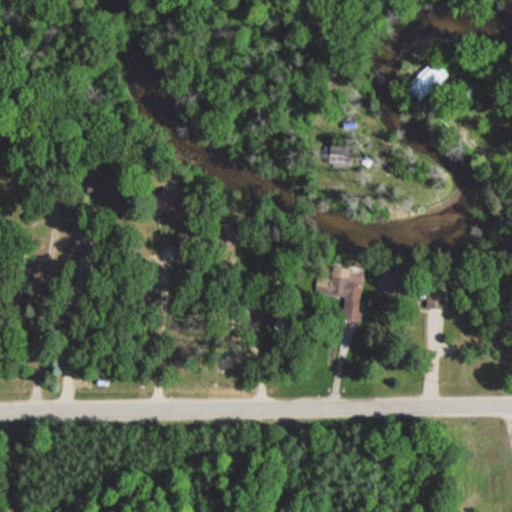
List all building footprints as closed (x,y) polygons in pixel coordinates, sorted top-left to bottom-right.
[(449,73),(434,59),(406,87),(421,101),(449,73)] [(119,171),(97,170),(97,179),(88,179),(87,195),(118,196),(119,171)] [(189,209),(169,188),(155,201),(175,222),(189,209)] [(29,222),(42,217),(39,207),(25,212),(29,222)] [(235,248),(235,235),(242,235),(242,222),(219,222),(219,248),(235,248)] [(168,241),(179,255),(194,242),(184,229),(168,241)] [(360,321),(365,283),(350,281),(352,267),(332,265),(330,276),(316,275),(314,293),(345,297),(342,319),(360,321)] [(144,266),(144,291),(159,291),(159,266),(144,266)] [(383,296),(410,296),(410,269),(383,269),(383,296)] [(445,309),(445,290),(428,290),(428,309),(445,309)]
